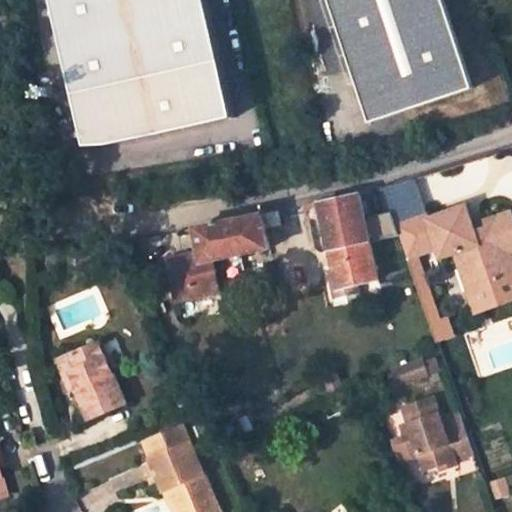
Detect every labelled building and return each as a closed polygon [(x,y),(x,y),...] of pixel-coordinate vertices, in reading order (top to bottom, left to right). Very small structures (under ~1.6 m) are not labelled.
[(208,0),(55,0),(89,143),(112,142),(234,115),(208,0)] [(336,0),(378,122),(489,87),(459,0),(336,0)] [(335,269),(338,286),(362,282),(378,279),(360,193),(319,201),(335,269)] [(395,226),(407,260),(436,250),(440,260),(454,254),(460,270),(470,267),(478,289),(511,277),(511,263),(509,254),(511,253),(511,217),(510,213),(485,222),(487,228),(474,233),(465,206),(427,219),(426,215),(395,226)] [(213,260),(269,248),(266,230),(282,225),(278,210),(197,227),(201,251),(167,257),(175,299),(218,291),(213,260)] [(81,251),(69,252),(71,273),(83,271),(81,251)] [(460,270),(468,292),(478,289),(470,267),(460,270)] [(341,298),(338,286),(335,269),(327,270),(332,300),(341,298)] [(338,286),(341,298),(363,293),(362,282),(338,286)] [(100,343),(65,358),(77,387),(90,419),(125,405),(100,343)] [(432,354),(421,358),(427,372),(438,367),(432,354)] [(77,387),(65,358),(57,361),(69,390),(77,387)] [(421,358),(393,371),(400,384),(427,372),(421,358)] [(475,457),(465,426),(447,432),(435,400),(404,411),(410,427),(402,430),(407,445),(417,442),(422,458),(426,474),(439,469),(458,463),(475,457)] [(151,460),(150,461),(164,491),(172,488),(183,511),(220,511),(184,427),(144,444),(151,460)] [(407,445),(413,462),(422,458),(417,442),(407,445)] [(458,463),(439,469),(441,476),(461,470),(458,463)] [(183,511),(172,488),(164,491),(173,511),(183,511)]
